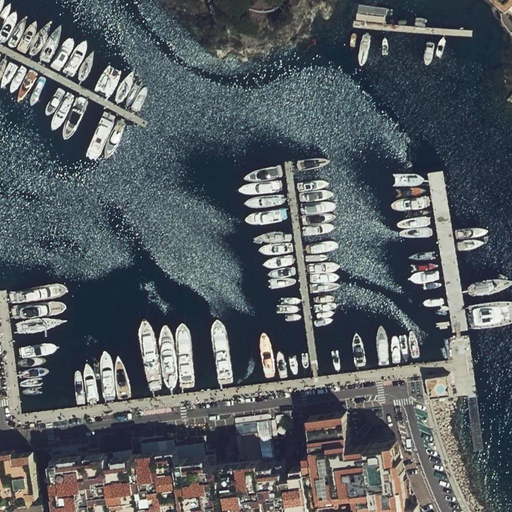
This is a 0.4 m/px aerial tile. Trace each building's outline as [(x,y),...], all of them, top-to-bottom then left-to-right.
[(440,373),(427,374),(430,400),(455,397),(454,384),(452,372),(448,372),(440,373)] [(362,511),(422,511),(421,503),(409,504),(395,444),(389,444),(352,448),(348,411),(305,417),(310,453),(323,511),(333,511),(362,509),(362,511)] [(236,425),(237,435),(259,432),(262,459),(275,457),(271,420),(236,425)] [(167,438),(56,453),(63,511),(108,511),(108,510),(171,503),(172,511),(323,511),(310,453),(302,454),(303,463),(288,466),(286,456),(275,457),(262,459),(259,432),(237,435),(239,453),(217,456),(216,448),(206,449),(205,439),(177,443),(176,437),(167,438)] [(0,511),(17,511),(40,498),(35,452),(18,454),(18,450),(8,452),(0,452),(0,511)]
